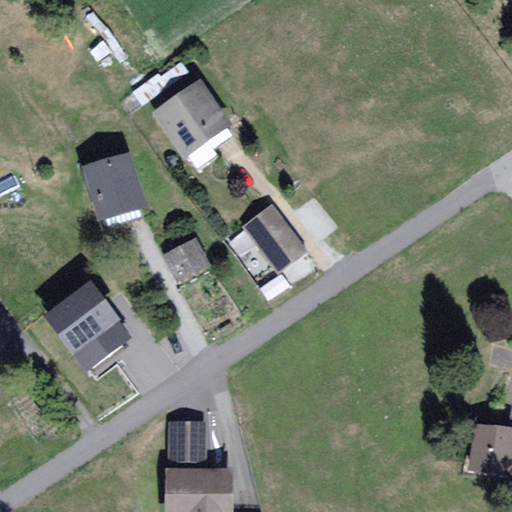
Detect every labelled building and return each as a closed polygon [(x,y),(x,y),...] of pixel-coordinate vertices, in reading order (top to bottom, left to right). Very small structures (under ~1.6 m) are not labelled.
[(232,126),(204,84),(159,113),(188,156),(232,126)] [(133,155),(87,166),(101,218),(146,206),(133,155)] [(304,251),(271,207),(244,227),(276,271),(304,251)] [(198,241),(166,256),(178,281),(210,266),(198,241)] [(130,341),(92,289),(52,318),(90,370),(130,341)] [(206,423),(168,423),(168,465),(205,465),(206,423)] [(511,473),(511,433),(479,429),(473,473),(511,478),(511,473)] [(238,511),(238,472),(167,471),(167,511),(238,511)]
